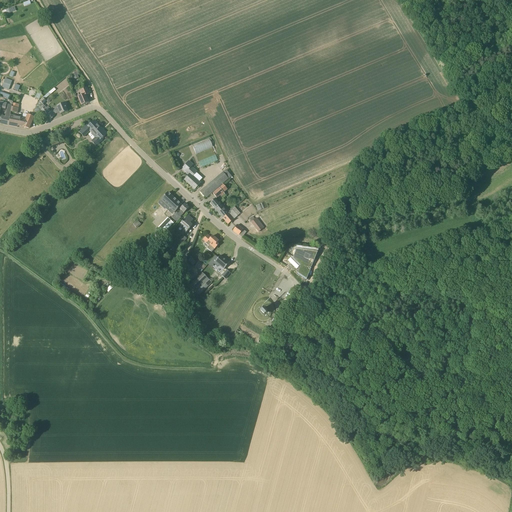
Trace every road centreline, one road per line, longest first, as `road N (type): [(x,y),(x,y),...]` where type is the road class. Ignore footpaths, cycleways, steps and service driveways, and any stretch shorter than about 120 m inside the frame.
road 1 (unclassified): [(511,420),(426,381),(324,314),(284,272),(202,210)]
road 2 (track): [(306,294),(350,172),(363,157),(408,128),(511,89)]
road 3 (unclassified): [(202,210),(98,108),(34,132),(0,127)]
road 4 (track): [(511,228),(368,269),(348,236),(331,238)]
road 5 (unclassified): [(214,367),(214,356),(179,327),(169,298),(202,210)]
road 6 (track): [(402,0),(463,108)]
road 7 (track): [(98,108),(40,0)]
